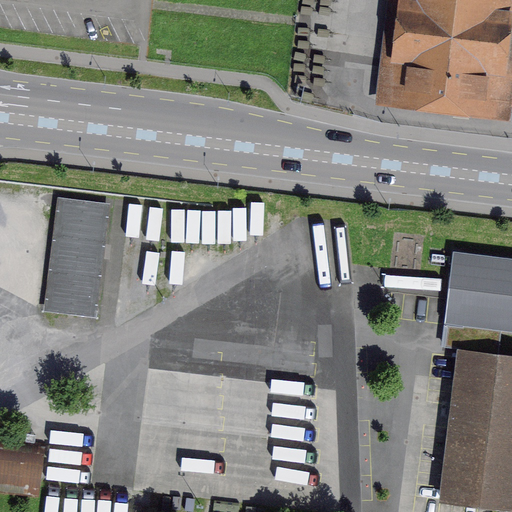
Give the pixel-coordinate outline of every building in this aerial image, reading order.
[(510,0),(403,0),(391,99),(496,112),(510,0)] [(92,314),(105,205),(62,200),(49,309),(92,314)] [(511,258),(453,251),(444,323),(463,325),(442,500),(511,508),(511,356),(495,354),(498,330),(511,331),(511,258)] [(0,388),(23,376),(0,334),(0,388)] [(150,369),(143,423),(310,444),(316,389),(150,369)] [(0,438),(0,493),(38,498),(45,443),(0,438)] [(79,488),(52,485),(50,502),(77,505),(79,488)]
